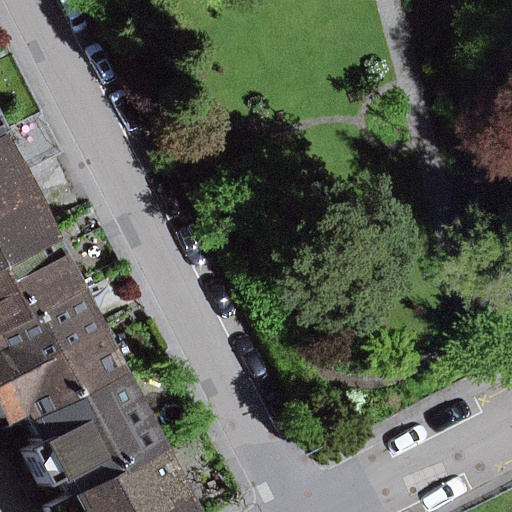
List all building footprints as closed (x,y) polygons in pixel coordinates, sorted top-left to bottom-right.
[(0,259),(39,239),(0,161),(0,259)] [(0,259),(0,322),(66,290),(39,239),(0,259)] [(0,378),(89,334),(66,290),(0,322),(0,378)] [(0,417),(18,408),(25,423),(111,379),(89,334),(0,378),(0,417)] [(38,487),(54,479),(63,495),(149,452),(111,379),(25,423),(32,437),(27,440),(30,445),(19,450),(38,487)] [(42,507),(44,511),(180,511),(149,452),(63,495),(42,507)]
